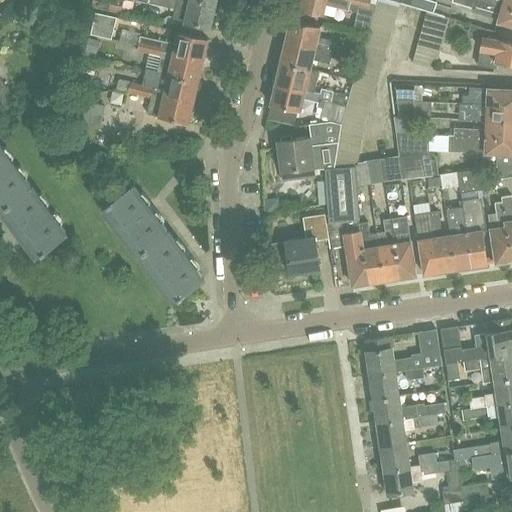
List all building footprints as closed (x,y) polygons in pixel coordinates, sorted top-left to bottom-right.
[(91,0),(90,7),(124,14),(126,0),(91,0)] [(214,3),(201,0),(151,0),(151,1),(174,6),(172,16),(182,19),(182,21),(209,27),(214,3)] [(341,9),(348,10),(350,3),(343,1),(343,0),(294,0),(292,7),(321,14),(324,5),(341,9)] [(356,12),(352,26),(367,30),(368,26),(371,15),(374,5),(375,3),(369,2),(370,0),(356,0),(355,4),(358,5),(356,12)] [(375,0),(375,3),(374,5),(399,12),(402,2),(396,0),(375,0)] [(427,9),(434,11),(437,2),(431,0),(411,0),(411,4),(427,9)] [(496,20),(511,24),(511,9),(481,0),(451,0),(452,1),(472,7),(475,5),(498,12),(496,20)] [(511,0),(481,0),(511,9),(511,0)] [(396,23),(399,12),(374,5),(371,15),(396,23)] [(452,16),(434,11),(427,9),(424,19),(449,26),(452,16)] [(94,12),(89,34),(111,38),(116,17),(94,12)] [(371,15),(368,26),(393,33),(396,23),(371,15)] [(335,40),(316,36),(319,26),(290,19),(285,40),(324,50),(325,45),(333,47),(335,40)] [(424,19),(421,29),(446,36),(449,26),(424,19)] [(389,44),(393,33),(368,26),(367,30),(365,36),(389,44)] [(497,60),(511,62),(511,40),(499,38),(500,31),(481,28),(480,36),(481,36),(476,64),(495,67),(497,60)] [(443,46),(446,36),(421,29),(418,39),(443,46)] [(140,35),(139,39),(137,49),(149,52),(151,42),(163,45),(162,51),(202,60),(207,38),(177,31),(174,43),(140,35)] [(365,36),(362,47),(386,54),(389,44),(365,36)] [(88,37),(84,53),(95,57),(100,40),(88,37)] [(418,39),(415,49),(440,56),(443,46),(418,39)] [(285,40),(280,62),(309,68),(311,58),(330,63),(331,57),(335,58),(337,48),(333,47),(325,45),(324,50),(285,40)] [(161,55),(157,72),(197,81),(202,60),(162,51),(163,45),(151,42),(149,52),(161,55)] [(362,47),(358,57),(383,65),(386,54),(362,47)] [(337,48),(335,58),(347,61),(350,51),(337,48)] [(437,66),(440,56),(415,49),(412,59),(437,66)] [(380,75),(383,65),(358,57),(355,68),(380,75)] [(318,70),(309,68),(280,62),(275,82),(304,89),(314,91),(318,73),(318,70)] [(157,72),(146,68),(142,84),(153,86),(152,92),(192,102),(197,81),(157,72)] [(355,68),(352,78),(377,86),(380,75),(355,68)] [(139,94),(142,84),(118,78),(116,88),(139,94)] [(374,96),(377,86),(352,78),(349,89),(374,96)] [(299,111),(302,97),(317,100),(316,104),(323,106),(321,117),(341,122),(343,113),(345,103),(342,103),(330,100),(318,97),(319,92),(314,91),(304,89),(275,82),(270,104),(299,111)] [(394,83),(396,99),(411,100),(412,84),(394,83)] [(153,86),(142,84),(139,94),(152,97),(148,114),(187,123),(192,102),(152,92),(153,86)] [(8,86),(0,92),(0,107),(15,96),(8,86)] [(511,87),(486,86),(475,86),(474,95),(461,94),(461,102),(511,104),(511,87)] [(330,100),(342,103),(344,93),(332,90),(326,89),(320,88),(319,92),(318,97),(330,100)] [(346,98),(345,102),(371,107),(374,96),(349,89),(346,98)] [(88,126),(93,102),(72,97),(67,121),(88,126)] [(410,115),(411,100),(396,99),(397,115),(409,115),(410,115)] [(368,117),(371,107),(345,102),(345,103),(343,113),(368,117)] [(511,120),(511,104),(461,102),(460,109),(474,110),(473,118),(485,119),(511,120)] [(341,122),(341,125),(365,128),(368,117),(343,113),(341,122)] [(408,132),(409,115),(397,115),(394,115),(397,132),(408,132)] [(511,136),(511,120),(485,119),(485,128),(454,127),(453,133),(511,136)] [(341,122),(331,120),(308,123),(310,136),(276,140),(280,170),(281,179),(315,174),(314,168),(334,165),(338,141),(341,125),(341,122)] [(363,139),(365,128),(341,125),(339,135),(363,139)] [(400,155),(421,152),(424,175),(436,173),(434,156),(426,149),(426,133),(408,132),(397,132),(400,155)] [(447,133),(447,142),(446,150),(511,152),(511,136),(453,133),(447,133)] [(339,135),(337,146),(361,150),(363,139),(339,135)] [(0,171),(14,161),(0,142),(0,171)] [(358,162),(361,150),(337,146),(335,165),(358,162)] [(424,175),(421,152),(400,155),(404,177),(424,175)] [(404,177),(400,155),(382,158),(386,180),(404,177)] [(382,158),(366,161),(369,183),(386,180),(382,158)] [(0,205),(2,208),(32,185),(14,161),(0,171),(0,205)] [(355,163),(355,165),(356,185),(369,183),(366,161),(355,163)] [(511,174),(511,161),(496,164),(498,176),(511,174)] [(355,165),(324,167),(328,222),(359,220),(356,185),(355,165)] [(480,167),(457,170),(457,171),(459,185),(459,186),(460,191),(475,188),(484,187),(480,167)] [(457,171),(457,170),(441,173),(443,189),(459,186),(459,185),(457,171)] [(441,184),(440,176),(428,178),(429,185),(441,184)] [(103,206),(121,231),(151,207),(133,183),(103,206)] [(2,208),(19,231),(50,208),(32,185),(2,208)] [(501,196),(502,200),(511,259),(511,258),(511,200),(511,194),(501,196)] [(461,200),(462,206),(471,265),(487,263),(477,197),(461,200)] [(494,262),(511,259),(502,200),(494,201),(495,212),(487,214),(489,227),(494,262)] [(471,265),(462,206),(446,208),(450,232),(455,268),(471,265)] [(170,232),(151,207),(121,231),(139,255),(170,232)] [(68,231),(50,208),(19,231),(37,255),(68,231)] [(439,270),(455,268),(450,232),(441,234),(437,210),(430,211),(434,235),(439,270)] [(439,270),(434,235),(430,211),(414,213),(424,272),(439,270)] [(315,238),(328,236),(324,212),(302,215),(305,235),(283,239),(289,273),(320,268),(315,238)] [(407,214),(391,216),(400,276),(416,274),(407,214)] [(384,279),(400,276),(391,216),(383,218),(385,230),(377,231),(384,279)] [(359,222),(360,229),(368,281),(384,279),(377,231),(368,233),(366,221),(359,222)] [(368,281),(360,229),(344,232),(352,284),(368,281)] [(139,255),(157,278),(188,255),(170,232),(139,255)] [(204,277),(188,255),(157,278),(173,300),(204,277)] [(476,347),(467,349),(462,350),(460,338),(458,324),(440,327),(442,340),(446,363),(463,361),(468,360),(511,353),(511,323),(511,318),(490,321),(491,332),(487,333),(489,346),(476,347)] [(366,351),(370,375),(396,371),(405,369),(422,367),(432,365),(443,364),(437,327),(419,330),(422,353),(394,357),(391,334),(365,338),(367,349),(366,349),(366,351)] [(511,377),(511,353),(468,360),(463,361),(465,371),(475,369),(481,369),(483,382),(494,380),(511,377)] [(423,373),(422,367),(405,369),(406,380),(423,377),(423,373)] [(396,371),(370,375),(373,398),(400,394),(396,371)] [(511,401),(511,377),(494,380),(495,392),(485,393),(485,395),(472,397),(473,408),(487,406),(497,404),(511,401)] [(377,422),(436,413),(446,412),(444,400),(402,406),(400,394),(373,398),(377,422)] [(511,426),(511,401),(497,404),(487,406),(473,408),(459,410),(460,418),(487,414),(487,416),(499,414),(501,428),(511,426)] [(377,422),(380,446),(407,442),(405,428),(438,423),(436,413),(377,422)] [(511,449),(511,426),(501,428),(502,439),(489,441),(489,442),(465,446),(452,448),(454,459),(457,458),(511,449)] [(384,469),(410,465),(407,442),(380,446),(384,469)] [(459,470),(478,467),(506,463),(508,475),(511,474),(511,449),(457,458),(459,470)] [(420,464),(438,461),(436,451),(418,454),(420,464)] [(463,497),(461,485),(459,470),(457,458),(454,459),(438,461),(420,464),(410,465),(384,469),(387,493),(414,489),(412,479),(440,475),(439,473),(446,472),(448,487),(445,488),(447,499),(463,497)] [(463,497),(491,493),(490,481),(461,485),(463,497)]
